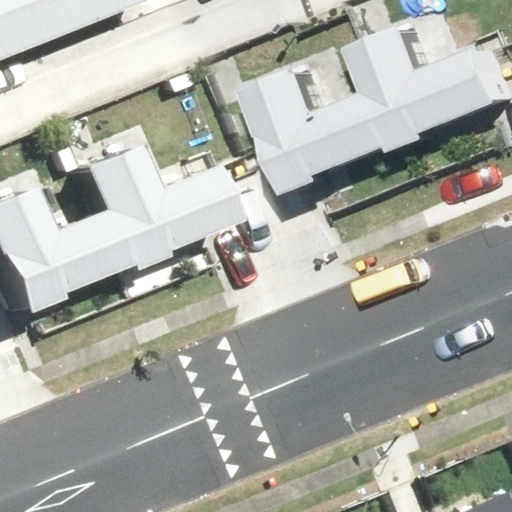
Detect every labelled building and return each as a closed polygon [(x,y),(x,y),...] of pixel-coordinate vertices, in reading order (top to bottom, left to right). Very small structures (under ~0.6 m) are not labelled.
[(0,0),(0,51),(35,36),(18,0),(0,0)] [(18,0),(35,36),(117,0),(18,0)] [(364,38),(383,81),(409,139),(511,92),(511,73),(493,32),(437,57),(418,14),(364,38)] [(313,57),(260,81),(306,184),(409,139),(383,81),(334,103),(313,57)] [(62,160),(81,207),(104,266),(225,219),(202,160),(146,182),(128,134),(62,160)] [(21,179),(0,187),(0,283),(8,304),(104,266),(81,207),(39,223),(21,179)] [(511,511),(511,498),(507,485),(433,511),(511,511)]
